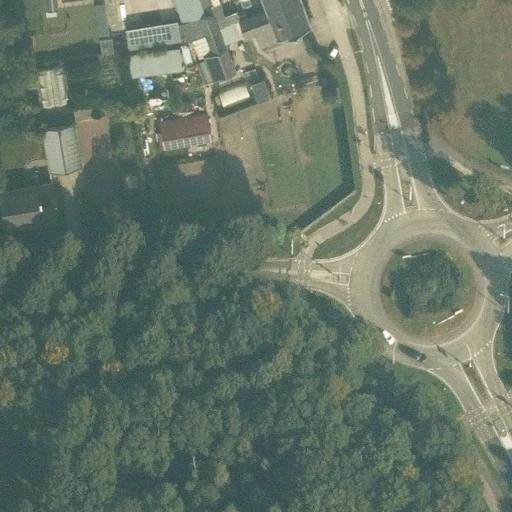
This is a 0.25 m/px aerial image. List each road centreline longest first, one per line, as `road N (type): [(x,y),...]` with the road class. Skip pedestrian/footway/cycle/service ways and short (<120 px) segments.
road 1 (unclassified): [(0,305),(257,271)]
road 2 (primary): [(436,224),(381,70)]
road 3 (primary): [(381,70),(393,233)]
road 4 (primary): [(438,355),(487,439),(511,463)]
